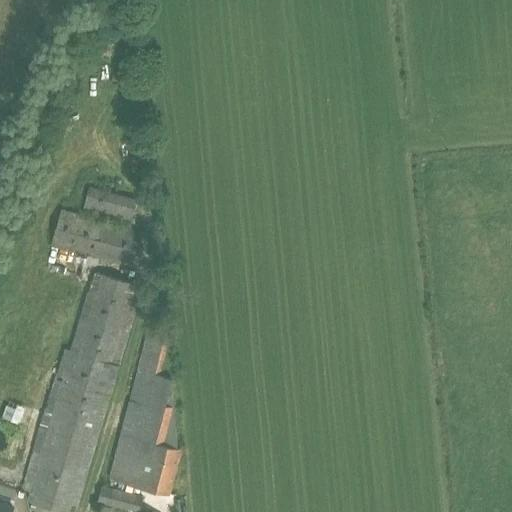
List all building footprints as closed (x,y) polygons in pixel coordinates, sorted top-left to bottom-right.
[(127,226),(135,197),(90,184),(82,213),(62,208),(52,244),(131,266),(140,229),(127,226)] [(28,499),(73,511),(74,511),(136,301),(138,285),(92,271),(69,348),(64,347),(41,416),(21,488),(30,490),(28,499)] [(174,377),(160,374),(169,336),(161,334),(166,318),(151,314),(147,330),(150,331),(117,458),(112,478),(171,493),(175,474),(182,448),(165,443),(173,408),(166,406),(174,377)] [(102,485),(98,501),(129,509),(128,511),(141,511),(139,511),(143,496),(102,485)] [(0,511),(11,511),(13,505),(0,501),(0,511)]
